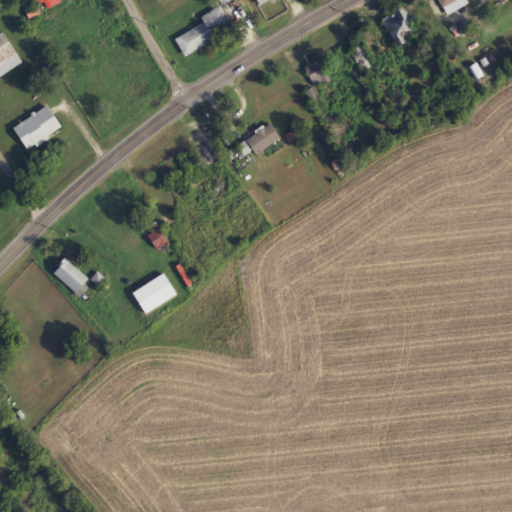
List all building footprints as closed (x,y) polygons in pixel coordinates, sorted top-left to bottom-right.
[(215,30),(231,22),(223,6),(202,16),(205,24),(176,38),(185,56),(219,39),(215,30)] [(383,18),(397,47),(409,42),(406,37),(418,31),(407,6),(383,18)] [(0,78),(25,62),(4,32),(0,34),(0,78)] [(355,49),(364,70),(374,66),(365,45),(355,49)] [(315,87),(331,82),(324,60),(308,65),(315,87)] [(322,101),(317,87),(307,91),(313,105),(322,101)] [(64,128),(49,105),(15,127),(30,150),(64,128)] [(236,147),(244,158),(254,150),(257,155),(282,138),(272,123),(236,147)] [(55,273),(77,293),(90,279),(68,258),(55,273)] [(101,287),(107,279),(99,272),(92,280),(101,287)] [(178,297),(167,274),(134,291),(145,313),(178,297)]
